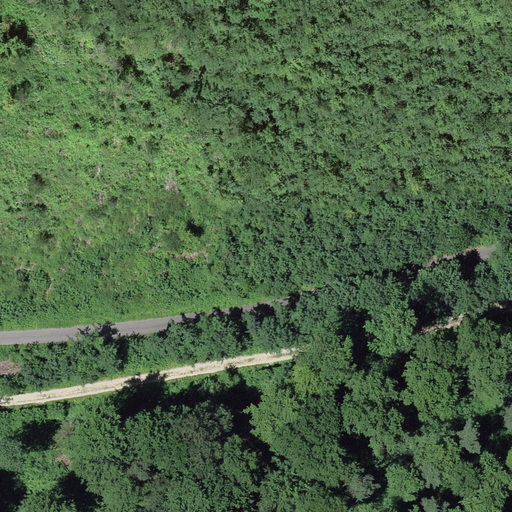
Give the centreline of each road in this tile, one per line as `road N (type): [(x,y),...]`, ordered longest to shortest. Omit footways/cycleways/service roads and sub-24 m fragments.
road 1 (track): [(0,402),(419,326),(511,301)]
road 2 (track): [(0,337),(218,315),(511,250)]
